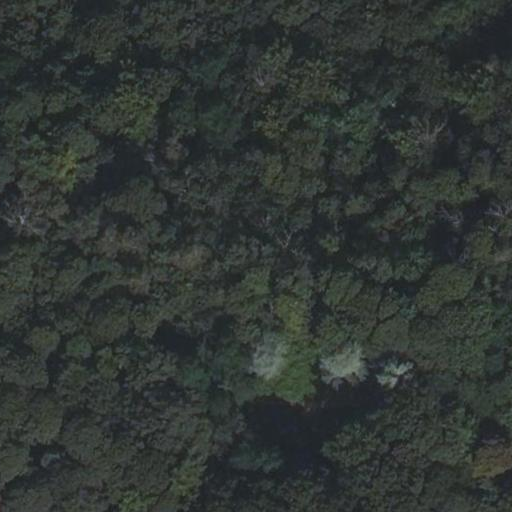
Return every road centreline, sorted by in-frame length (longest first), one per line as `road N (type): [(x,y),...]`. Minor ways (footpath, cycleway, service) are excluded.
road 1 (track): [(488,0),(471,80),(439,121),(406,141),(230,148),(98,135),(0,104)]
road 2 (track): [(511,412),(318,405),(0,325)]
road 3 (track): [(511,261),(174,511)]
